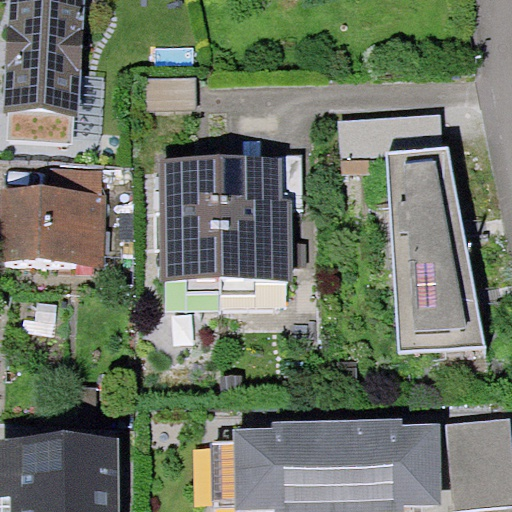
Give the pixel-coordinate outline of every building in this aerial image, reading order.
[(16,0),(9,127),(81,131),(88,0),(16,0)] [(456,163),(396,166),(405,368),(494,362),(456,163)] [(305,165),(165,175),(163,318),(291,318),(290,215),(306,217),(305,165)] [(107,200),(3,201),(3,271),(111,272),(107,200)] [(511,511),(511,454),(413,459),(415,511),(511,511)] [(76,511),(77,465),(0,463),(0,511),(76,511)]
